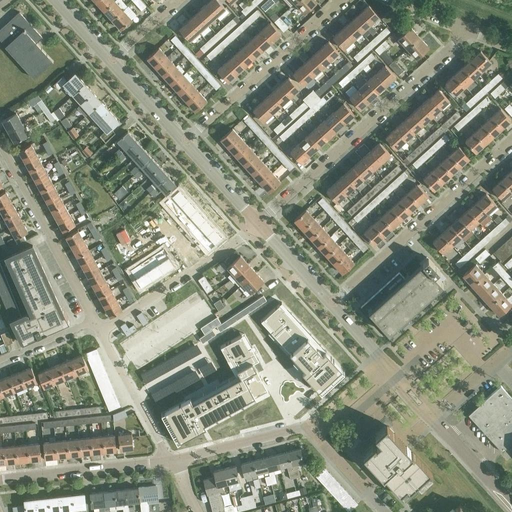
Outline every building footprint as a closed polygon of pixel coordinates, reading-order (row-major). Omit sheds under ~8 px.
[(103,10),(114,1),(113,0),(96,0),(95,1),(103,10)] [(112,19),(122,10),(127,5),(122,0),(114,0),(114,1),(103,10),(112,19)] [(139,0),(133,0),(132,1),(141,10),(145,6),(139,0)] [(209,0),(205,4),(216,16),(225,8),(217,0),(209,0)] [(252,9),(261,1),(260,0),(252,0),(248,4),(252,9)] [(266,0),(260,6),(264,11),(274,2),(272,0),(266,0)] [(314,0),(297,0),(294,3),(303,13),(316,1),(314,0)] [(207,24),(216,16),(205,4),(196,12),(207,24)] [(246,15),(252,9),(248,4),(241,10),(242,11),(238,14),(241,18),(245,14),(246,15)] [(359,13),(369,24),(378,16),(368,5),(359,13)] [(249,16),(253,21),(261,14),(257,9),(249,16)] [(122,10),(112,19),(120,29),(131,19),(122,10)] [(5,46),(34,78),(53,61),(36,42),(42,37),(19,12),(0,28),(0,39),(5,46)] [(198,32),(207,24),(196,12),(187,20),(198,32)] [(360,32),(369,24),(359,13),(350,21),(360,32)] [(144,24),(150,20),(147,14),(140,19),(144,24)] [(224,25),(229,30),(239,20),(236,16),(233,19),(232,18),(224,25)] [(244,29),(253,21),(249,16),(240,24),(244,29)] [(273,21),(282,32),(287,27),(278,17),(273,21)] [(189,41),(198,32),(187,20),(178,28),(189,41)] [(261,29),(272,42),(281,33),(270,21),(261,29)] [(351,40),(360,32),(350,21),(341,29),(351,40)] [(235,37),(244,29),(240,24),(231,32),(235,37)] [(220,38),(229,30),(224,25),(215,33),(220,38)] [(378,34),(382,38),(390,31),(386,26),(378,34)] [(407,48),(419,36),(410,26),(398,37),(407,48)] [(263,50),(272,42),(261,29),(252,38),(263,50)] [(343,48),(351,40),(341,29),(332,37),(343,48)] [(226,45),(235,37),(231,32),(222,40),(226,45)] [(211,46),(220,38),(215,33),(206,41),(211,46)] [(373,46),(382,38),(378,34),(369,42),(373,46)] [(177,46),(181,43),(175,35),(170,39),(177,46)] [(419,36),(407,48),(416,58),(428,46),(419,36)] [(254,58),(263,50),(252,38),(243,46),(254,58)] [(374,49),(379,53),(389,44),(384,39),(374,49)] [(217,53),(226,45),(222,40),(213,48),(217,53)] [(198,57),(211,46),(206,41),(194,53),(198,57)] [(319,49),(329,61),(338,53),(328,41),(319,49)] [(364,54),(373,46),(369,42),(360,50),(364,54)] [(185,55),(190,51),(181,43),(177,46),(185,55)] [(245,66),(254,58),(243,46),(234,54),(245,66)] [(154,67),(167,56),(159,47),(146,58),(154,67)] [(210,59),(217,53),(213,48),(206,54),(210,59)] [(320,69),(329,61),(319,49),(310,57),(320,69)] [(358,61),(364,54),(360,50),(353,56),(358,61)] [(471,58),(482,70),(491,62),(480,50),(471,58)] [(193,64),(198,60),(190,51),(185,55),(193,64)] [(363,59),(367,64),(376,55),(372,51),(363,59)] [(236,74),(245,66),(234,54),(225,62),(236,74)] [(162,76),(175,65),(167,56),(154,67),(162,76)] [(311,77),(320,69),(310,57),(301,65),(311,77)] [(473,78),(482,70),(471,58),(462,66),(473,78)] [(359,72),(367,64),(363,59),(354,67),(359,72)] [(388,64),(398,75),(403,70),(393,59),(388,64)] [(201,73),(206,69),(198,60),(193,64),(201,73)] [(338,70),(342,75),(349,68),(353,65),(348,61),(338,70)] [(227,82),(236,74),(225,62),(216,70),(227,82)] [(376,73),(387,85),(395,76),(385,64),(376,73)] [(171,85),(183,74),(175,65),(162,76),(171,85)] [(302,85),(311,77),(301,65),(292,73),(302,85)] [(464,86),(473,78),(462,66),(453,74),(464,86)] [(350,80),(359,72),(354,67),(345,75),(350,80)] [(209,82),(214,78),(206,69),(201,73),(209,82)] [(333,83),(342,75),(338,70),(329,78),(333,83)] [(491,80),(495,84),(502,77),(498,72),(491,80)] [(73,95),(84,84),(74,73),(67,80),(63,75),(53,84),(59,91),(65,86),(73,95)] [(378,93),(387,85),(376,73),(367,81),(378,93)] [(179,94),(191,83),(183,74),(171,85),(179,94)] [(455,94),(464,86),(453,74),(444,83),(455,94)] [(343,87),(350,80),(345,75),(338,82),(343,87)] [(279,85),(289,97),(298,89),(288,77),(279,85)] [(214,78),(209,82),(216,89),(220,85),(214,78)] [(324,91),(333,83),(329,78),(320,86),(324,91)] [(486,92),(495,84),(491,80),(482,88),(486,92)] [(369,101),(378,93),(367,81),(358,89),(369,101)] [(187,102),(199,92),(191,83),(179,94),(187,102)] [(81,104),(92,93),(84,84),(73,95),(81,104)] [(490,93),(494,97),(504,88),(500,84),(490,93)] [(280,105),(289,97),(279,85),(270,93),(280,105)] [(318,96),(324,91),(320,86),(314,91),(318,96)] [(429,97),(440,108),(449,100),(438,88),(429,97)] [(477,100),(486,92),(482,88),(473,96),(477,100)] [(320,98),(318,96),(314,91),(312,89),(302,99),(304,101),(308,105),(310,107),(310,108),(320,98)] [(360,109),(369,101),(358,89),(349,97),(360,109)] [(322,97),(326,101),(334,94),(329,90),(322,97)] [(199,92),(187,102),(195,111),(207,101),(199,92)] [(89,113),(100,102),(92,93),(81,104),(89,113)] [(271,113),(280,105),(270,93),(261,101),(271,113)] [(478,103),(483,107),(491,100),(486,95),(478,103)] [(470,107),(477,100),(473,96),(466,102),(470,107)] [(308,118),(326,101),(322,97),(320,98),(310,108),(310,107),(304,113),(308,118)] [(431,116),(440,108),(429,97),(420,105),(431,116)] [(59,119),(53,111),(51,113),(41,99),(37,102),(51,121),(48,123),(52,129),(59,124),(56,121),(59,119)] [(263,121),(271,113),(261,101),(252,110),(263,121)] [(302,111),(308,105),(304,101),(298,106),(302,111)] [(97,121),(108,111),(100,102),(89,113),(97,121)] [(334,110),(345,122),(354,114),(343,102),(334,110)] [(474,115),(483,107),(478,103),(470,111),(474,115)] [(422,124),(431,116),(420,105),(411,113),(422,124)] [(293,119),(302,111),(298,106),(289,114),(293,119)] [(53,111),(59,119),(64,115),(59,107),(53,111)] [(491,116),(502,128),(510,120),(500,108),(491,116)] [(336,131),(345,122),(334,110),(325,119),(336,131)] [(108,111),(97,121),(105,131),(100,136),(105,142),(115,133),(111,129),(118,122),(108,111)] [(449,118),(453,122),(461,115),(456,111),(449,118)] [(465,124),(474,115),(470,111),(461,119),(465,124)] [(7,132),(21,124),(15,113),(1,120),(7,132)] [(299,126),(308,118),(304,113),(295,121),(299,126)] [(413,133),(422,124),(411,113),(403,121),(413,133)] [(250,127),(255,123),(248,116),(246,114),(242,118),(250,127)] [(284,127),(293,119),(289,114),(280,123),(284,127)] [(493,136),(502,128),(491,116),(482,124),(493,136)] [(60,121),(66,129),(72,125),(66,117),(60,121)] [(444,131),(453,122),(449,118),(440,126),(444,131)] [(327,139),(336,131),(325,119),(316,127),(327,139)] [(458,130),(465,124),(461,119),(454,125),(458,130)] [(290,134),(299,126),(295,121),(286,129),(290,134)] [(404,141),(413,133),(403,121),(394,129),(404,141)] [(259,136),(263,132),(255,123),(250,127),(259,136)] [(277,133),(284,127),(280,123),(273,129),(277,133)] [(21,124),(7,132),(13,143),(28,135),(21,124)] [(484,144),(493,136),(482,124),(473,132),(484,144)] [(435,139),(444,131),(440,126),(431,134),(435,139)] [(67,131),(73,139),(79,135),(73,127),(67,131)] [(318,147),(327,139),(316,127),(307,135),(318,147)] [(228,148),(240,137),(231,128),(220,139),(228,148)] [(283,140),(290,134),(286,129),(279,135),(283,140)] [(395,149),(404,141),(394,129),(385,137),(395,149)] [(125,151),(135,141),(127,132),(116,141),(125,151)] [(267,145),(271,141),(263,132),(259,136),(267,145)] [(475,152),(484,144),(473,132),(464,141),(475,152)] [(426,147),(435,139),(431,134),(422,142),(426,147)] [(437,141),(441,145),(449,138),(445,134),(437,141)] [(310,155),(318,147),(307,135),(299,143),(310,155)] [(236,157),(248,146),(240,137),(228,148),(236,157)] [(46,149),(51,146),(47,140),(42,143),(46,149)] [(133,159),(143,149),(135,141),(125,151),(133,159)] [(275,154),(279,150),(271,141),(267,145),(275,154)] [(432,153),(441,145),(437,141),(428,149),(432,153)] [(370,150),(381,162),(390,154),(379,142),(370,150)] [(417,155),(426,147),(422,142),(413,150),(417,155)] [(301,163),(310,155),(299,143),(290,151),(301,163)] [(24,161),(36,155),(30,144),(18,151),(24,161)] [(82,149),(88,156),(92,151),(86,145),(82,149)] [(244,166),(256,155),(248,146),(236,157),(244,166)] [(449,154),(460,166),(469,158),(458,146),(449,154)] [(65,156),(66,158),(70,155),(69,154),(71,153),(68,148),(58,154),(61,158),(65,156)] [(116,158),(122,152),(119,148),(114,152),(117,156),(115,158),(116,158)] [(134,174),(151,158),(143,149),(133,159),(137,164),(130,170),(134,174)] [(423,161),(432,153),(428,149),(419,157),(423,161)] [(283,163),(287,159),(279,150),(275,154),(283,163)] [(372,170),(381,162),(370,150),(361,158),(372,170)] [(411,161),(417,155),(413,150),(406,156),(411,161)] [(122,152),(116,158),(118,160),(120,159),(121,160),(126,156),(122,152)] [(451,174),(460,166),(449,154),(440,162),(451,174)] [(29,171),(42,165),(36,155),(24,161),(29,171)] [(252,175),(264,164),(256,155),(244,166),(252,175)] [(417,168),(423,161),(419,157),(412,163),(417,168)] [(148,177),(159,167),(151,158),(134,174),(137,178),(144,172),(148,177)] [(363,178),(372,170),(361,158),(352,167),(363,178)] [(287,159),(283,163),(289,170),(293,166),(287,159)] [(35,181),(62,167),(58,160),(54,163),(57,169),(47,174),(42,165),(29,171),(35,181)] [(442,182),(451,174),(440,162),(432,170),(442,182)] [(260,184),(272,173),(264,164),(252,175),(260,184)] [(390,172),(394,176),(401,169),(397,165),(390,172)] [(62,179),(67,177),(62,167),(35,181),(40,191),(53,184),(49,178),(56,175),(55,174),(59,172),(60,174),(61,173),(64,178),(62,179)] [(156,185),(167,176),(159,167),(148,177),(153,182),(146,188),(149,192),(154,187),(156,185)] [(354,186),(363,178),(352,167),(344,175),(354,186)] [(433,190),(442,182),(432,170),(423,178),(433,190)] [(396,178),(400,183),(408,176),(403,171),(403,172),(396,178)] [(511,191),(511,189),(511,174),(509,171),(500,179),(511,191)] [(385,184),(394,176),(390,172),(381,180),(385,184)] [(272,173),(260,184),(268,192),(280,182),(272,173)] [(345,195),(354,186),(344,175),(335,183),(345,195)] [(167,176),(156,185),(165,194),(176,185),(167,176)] [(68,189),(73,187),(67,177),(62,179),(68,189)] [(391,191),(400,183),(396,178),(387,186),(391,191)] [(502,199),(511,191),(500,179),(491,187),(502,199)] [(376,192),(385,184),(381,180),(372,188),(376,192)] [(336,203),(345,195),(335,183),(326,191),(336,203)] [(46,201),(58,194),(53,184),(40,191),(46,201)] [(408,192),(419,204),(427,195),(417,184),(408,192)] [(382,199),(391,191),(387,186),(378,194),(382,199)] [(154,187),(149,192),(153,196),(158,191),(154,187)] [(179,188),(164,202),(173,212),(188,198),(179,188)] [(367,200),(376,192),(372,188),(363,196),(367,200)] [(0,207),(10,202),(4,191),(0,193),(0,207)] [(410,212),(419,204),(408,192),(399,200),(410,212)] [(476,201),(486,213),(496,205),(485,193),(476,201)] [(51,211),(64,204),(58,194),(46,201),(51,211)] [(373,207),(382,199),(378,194),(369,203),(373,207)] [(79,209),(83,207),(77,196),(73,199),(77,205),(74,207),(76,210),(79,209)] [(358,209),(367,200),(363,196),(354,204),(358,209)] [(324,208),(328,205),(322,197),(318,201),(324,208)] [(188,198),(173,212),(182,221),(197,208),(188,198)] [(401,220),(410,212),(399,200),(390,208),(401,220)] [(478,221),(486,213),(476,201),(467,209),(478,221)] [(0,211),(4,218),(16,212),(10,202),(0,207),(0,211)] [(364,215),(373,207),(369,203),(360,211),(364,215)] [(57,221),(69,214),(64,204),(51,211),(57,221)] [(351,215),(358,209),(354,204),(347,210),(351,215)] [(332,217),(336,214),(328,205),(324,208),(332,217)] [(197,208),(182,221),(190,231),(205,218),(197,208)] [(392,228),(401,220),(390,208),(381,216),(392,228)] [(302,229),(313,218),(305,209),(293,220),(302,229)] [(469,229),(478,221),(467,209),(458,217),(469,229)] [(357,221),(364,215),(360,211),(353,217),(357,221)] [(9,228),(21,222),(16,212),(4,218),(9,228)] [(69,214),(57,221),(63,232),(75,225),(69,214)] [(340,226),(344,222),(336,214),(332,217),(340,226)] [(497,225),(501,229),(511,218),(508,214),(497,225)] [(156,218),(155,218),(159,223),(164,220),(161,215),(156,218)] [(383,236),(392,228),(381,216),(372,224),(383,236)] [(460,237),(469,229),(458,217),(449,225),(460,237)] [(205,218),(190,231),(199,241),(214,227),(205,218)] [(310,238),(321,227),(313,218),(302,229),(310,238)] [(164,220),(159,223),(162,228),(167,225),(164,220)] [(88,238),(98,233),(91,221),(87,224),(92,232),(86,235),(85,233),(81,236),(78,230),(65,237),(71,247),(83,241),(83,240),(88,237),(88,238)] [(15,238),(24,234),(27,232),(21,222),(9,228),(15,238)] [(348,235),(353,231),(344,222),(340,226),(348,235)] [(374,244),(383,236),(372,224),(363,232),(374,244)] [(451,245),(460,237),(449,225),(441,233),(451,245)] [(492,237),(501,229),(497,225),(488,233),(492,237)] [(214,227),(199,241),(208,251),(223,237),(214,227)] [(318,247),(330,236),(321,227),(310,238),(318,247)] [(357,244),(361,240),(353,231),(348,235),(357,244)] [(98,233),(88,238),(89,240),(95,237),(99,244),(103,242),(100,237),(101,237),(98,233)] [(442,253),(451,245),(441,233),(431,241),(442,253)] [(483,245),(492,237),(488,233),(479,241),(483,245)] [(24,234),(15,238),(14,239),(16,244),(26,238),(24,234)] [(326,256),(338,245),(330,236),(318,247),(326,256)] [(175,237),(170,240),(173,245),(178,242),(175,237)] [(361,240),(357,244),(363,251),(367,247),(361,240)] [(510,253),(511,250),(511,246),(506,240),(501,244),(510,253)] [(77,257),(89,251),(83,241),(71,247),(77,257)] [(149,241),(144,244),(148,249),(153,246),(149,241)] [(475,253),(483,245),(479,241),(471,249),(475,253)] [(178,242),(173,245),(176,250),(181,247),(178,242)] [(144,244),(139,247),(143,252),(148,249),(144,244)] [(505,257),(510,253),(501,244),(497,248),(505,257)] [(8,256),(35,313),(28,316),(27,313),(22,315),(0,261),(0,294),(11,321),(22,343),(44,334),(69,322),(58,304),(31,245),(8,256)] [(334,265),(346,254),(338,245),(326,256),(334,265)] [(82,267),(109,253),(105,246),(101,249),(104,254),(94,260),(89,251),(77,257),(82,267)] [(163,248),(152,255),(163,272),(174,265),(163,248)] [(475,257),(479,262),(490,253),(485,248),(475,257)] [(501,261),(505,257),(497,248),(492,252),(501,261)] [(466,261),(475,253),(471,249),(462,257),(466,261)] [(133,251),(128,254),(132,259),(137,256),(133,251)] [(88,277),(100,271),(96,264),(106,259),(107,260),(111,257),(109,253),(82,267),(88,277)] [(185,253),(180,256),(184,261),(189,258),(185,253)] [(346,254),(334,265),(342,273),(354,263),(346,254)] [(152,255),(141,262),(152,279),(163,272),(152,255)] [(230,279),(248,264),(240,255),(227,267),(232,272),(227,276),(230,279)] [(362,305),(360,307),(361,307),(389,338),(402,326),(409,320),(417,312),(427,303),(426,302),(425,300),(423,299),(424,298),(441,282),(440,281),(434,275),(439,270),(428,257),(422,263),(424,265),(422,267),(412,276),(409,279),(406,281),(404,278),(399,272),(398,272),(387,282),(362,305)] [(459,267),(466,261),(462,257),(455,263),(459,267)] [(93,287),(120,272),(116,266),(114,262),(109,264),(113,271),(111,272),(110,271),(102,275),(100,271),(88,277),(93,287)] [(141,262),(129,269),(141,287),(152,279),(141,262)] [(501,275),(505,271),(497,262),(493,266),(501,275)] [(471,285),(484,273),(475,263),(462,274),(471,285)] [(242,284),(256,272),(248,264),(230,279),(233,283),(238,279),(242,284)] [(439,270),(434,275),(440,281),(441,282),(445,279),(446,278),(439,270)] [(510,286),(511,283),(511,278),(505,271),(501,275),(510,286)] [(99,297),(111,290),(107,284),(113,281),(113,280),(117,277),(118,280),(122,277),(120,272),(93,287),(99,297)] [(242,284),(239,287),(243,291),(246,289),(250,293),(264,281),(256,272),(242,284)] [(480,294),(493,283),(484,273),(471,285),(480,294)] [(205,274),(200,279),(207,290),(212,287),(205,274)] [(489,304),(502,293),(493,283),(480,294),(489,304)] [(126,295),(131,292),(127,286),(122,288),(126,295)] [(104,307),(116,300),(124,295),(122,291),(114,296),(111,290),(99,297),(104,307)] [(502,293),(489,304),(498,314),(511,302),(502,293)] [(116,300),(104,307),(110,318),(122,311),(116,300)] [(279,304),(263,318),(273,329),(270,331),(300,363),(297,366),(318,389),(342,368),(325,350),(322,353),(284,310),(284,309),(279,304)] [(0,334),(5,346),(13,343),(8,331),(0,334)] [(190,398),(164,412),(180,441),(206,427),(230,413),(229,410),(267,389),(256,369),(262,366),(251,346),(248,348),(241,335),(220,346),(227,360),(230,358),(241,377),(218,389),(216,386),(191,400),(190,398)] [(85,353),(109,411),(120,406),(96,349),(85,353)] [(424,352),(416,359),(420,364),(429,357),(424,352)] [(70,360),(76,375),(88,370),(82,355),(70,360)] [(65,379),(76,375),(70,360),(59,364),(65,379)] [(55,384),(65,379),(59,364),(48,368),(55,384)] [(19,372),(25,386),(36,381),(30,367),(19,372)] [(43,388),(55,384),(48,368),(37,373),(43,388)] [(14,391),(25,386),(19,372),(8,376),(14,391)] [(0,387),(3,395),(14,391),(8,376),(0,379),(0,387)] [(468,414),(501,451),(511,441),(511,398),(500,385),(480,402),(468,414)] [(58,409),(101,403),(101,397),(57,403),(58,409)] [(48,404),(0,408),(0,415),(48,410),(48,404)] [(112,414),(113,422),(127,417),(124,410),(112,414)] [(377,446),(365,456),(402,497),(403,496),(401,494),(407,489),(410,492),(416,486),(418,488),(419,487),(417,485),(430,474),(431,476),(433,475),(389,427),(377,437),(382,442),(377,446)] [(118,434),(119,450),(132,449),(131,433),(118,434)] [(102,436),(103,452),(116,451),(114,435),(102,436)] [(55,441),(55,436),(49,437),(50,442),(43,442),(44,458),(57,457),(55,441)] [(92,453),(103,452),(102,436),(90,437),(92,453)] [(80,455),(92,453),(90,437),(78,439),(80,455)] [(68,456),(80,455),(78,439),(67,440),(68,456)] [(57,457),(68,456),(67,440),(55,441),(57,457)] [(27,444),(29,460),(41,459),(39,443),(27,444)] [(17,461),(29,460),(27,444),(15,446),(17,461)] [(5,463),(17,461),(15,446),(3,447),(5,463)] [(288,452),(295,477),(300,476),(297,463),(303,462),(300,449),(288,452)] [(290,478),(295,477),(288,452),(276,455),(280,468),(287,466),(290,478)] [(273,469),(280,468),(276,455),(265,458),(268,470),(269,475),(272,483),(277,482),(273,469)] [(256,473),(268,470),(265,458),(253,461),(256,473)] [(244,477),(256,473),(253,461),(241,464),(244,477)] [(316,477),(325,468),(320,464),(311,472),(316,477)] [(223,469),(227,484),(239,481),(235,466),(223,469)] [(320,481),(329,473),(325,468),(316,477),(320,481)] [(221,485),(227,484),(223,469),(213,471),(214,477),(203,480),(207,495),(219,492),(223,491),(221,485)] [(324,486),(333,477),(329,473),(320,481),(324,486)] [(328,490),(337,482),(333,477),(324,486),(328,490)] [(332,495),(341,486),(337,482),(328,490),(332,495)] [(137,487),(139,502),(140,511),(147,511),(147,503),(143,503),(143,501),(157,500),(156,486),(137,487)] [(336,499),(345,491),(341,486),(332,495),(336,499)] [(134,511),(133,502),(139,502),(137,487),(125,489),(127,511),(134,511)] [(123,511),(127,511),(125,489),(113,490),(115,504),(116,504),(116,509),(123,508),(123,511)] [(110,511),(109,505),(115,504),(113,490),(102,491),(104,511),(110,511)] [(99,511),(104,511),(102,491),(89,493),(91,507),(99,506),(99,511)] [(340,504),(349,495),(345,491),(336,499),(340,504)] [(209,500),(220,497),(219,492),(207,495),(209,500)] [(71,495),(73,509),(80,508),(80,511),(85,511),(85,508),(83,493),(71,495)] [(246,496),(249,508),(255,507),(252,494),(246,496)] [(61,510),(73,509),(71,495),(59,496),(61,510)] [(344,508),(353,500),(349,495),(340,504),(344,508)] [(49,511),(61,510),(59,496),(47,497),(49,511)] [(238,511),(249,508),(246,496),(240,497),(241,504),(237,505),(238,511)] [(44,511),(49,511),(47,497),(36,499),(37,511),(44,511)] [(210,506),(222,503),(220,497),(209,500),(210,506)] [(37,511),(36,499),(23,500),(24,505),(25,511),(24,511),(37,511)] [(353,500),(344,508),(347,511),(348,511),(357,504),(353,500)] [(212,511),(223,509),(222,503),(210,506),(212,511)]
